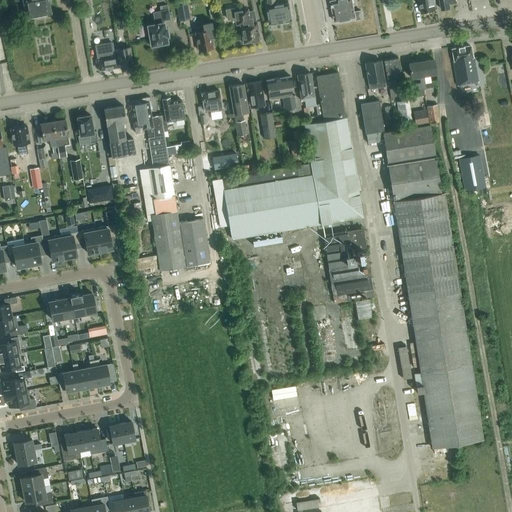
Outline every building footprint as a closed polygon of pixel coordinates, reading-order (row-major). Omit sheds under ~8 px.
[(48,0),(22,0),(26,17),(51,13),(48,0)] [(92,10),(90,0),(79,0),(81,12),(92,10)] [(266,0),(267,3),(265,3),(269,24),(290,20),(287,3),(275,5),(274,0),(266,0)] [(356,19),(362,18),(361,10),(355,11),(353,3),(352,0),(332,0),(331,1),(335,21),(343,20),(348,19),(355,17),(356,19)] [(435,10),(433,0),(418,0),(421,13),(435,10)] [(450,4),(456,2),(455,0),(439,0),(441,9),(450,7),(450,4)] [(188,3),(176,5),(179,21),(191,19),(188,3)] [(153,12),(155,24),(147,26),(151,45),(152,46),(152,47),(153,48),(155,48),(156,48),(158,48),(159,47),(159,46),(159,45),(159,43),(167,42),(166,36),(168,36),(166,29),(164,29),(163,20),(170,19),(167,5),(160,6),(161,11),(153,12)] [(242,23),(242,25),(240,25),(243,43),(258,40),(257,35),(259,34),(256,22),(253,11),(247,12),(247,9),(234,11),(236,24),(242,23)] [(125,13),(117,14),(120,29),(127,28),(125,13)] [(211,37),(214,36),(212,21),(202,23),(203,31),(195,33),(198,50),(213,47),(211,37)] [(114,50),(112,41),(95,44),(97,57),(95,59),(96,62),(98,63),(99,70),(105,69),(107,71),(111,70),(112,68),(122,66),(121,60),(120,60),(119,57),(117,57),(117,53),(115,53),(114,50)] [(457,85),(478,82),(473,58),(472,58),(470,46),(452,49),(454,61),(453,61),(457,85)] [(130,47),(114,50),(115,53),(117,53),(117,57),(119,57),(120,60),(121,60),(122,66),(125,66),(127,68),(130,67),(132,65),(133,65),(130,47)] [(392,85),(391,79),(401,78),(398,59),(398,58),(398,57),(397,58),(393,59),(393,58),(392,58),(392,59),(389,59),(388,59),(384,60),(384,61),(390,98),(397,97),(395,89),(394,89),(393,85),(392,85)] [(421,61),(425,89),(435,87),(433,80),(430,81),(429,75),(436,74),(433,59),(421,61)] [(369,89),(385,86),(388,86),(387,80),(384,80),(381,60),(365,63),(368,83),(369,89)] [(411,78),(419,77),(420,83),(416,84),(417,90),(425,89),(421,61),(416,62),(415,62),(409,63),(411,78)] [(303,122),(309,163),(230,175),(231,185),(223,187),(221,177),(212,178),(218,225),(228,224),(230,237),(322,224),(332,295),(347,293),(348,299),(373,295),(363,228),(331,232),(329,221),(362,216),(341,71),(316,74),(323,119),(303,122)] [(305,107),(316,106),(314,97),(310,72),(296,75),(300,99),(301,99),(301,101),(304,100),(305,107)] [(286,110),(295,108),(290,76),(266,80),(269,98),(283,96),(286,110)] [(250,107),(265,105),(261,81),(246,83),(250,107)] [(237,135),(246,133),(244,120),(242,120),(240,113),(248,112),(243,84),(229,86),(234,114),(237,135)] [(220,109),(222,109),(219,90),(201,93),(204,112),(210,111),(220,110),(220,109)] [(400,101),(396,102),(399,123),(412,121),(407,92),(399,93),(400,101)] [(446,107),(466,105),(465,92),(445,94),(446,107)] [(166,122),(184,118),(181,99),(170,101),(169,98),(162,99),(166,122)] [(439,189),(430,124),(384,130),(379,99),(361,102),(366,143),(382,140),(389,191),(396,190),(395,181),(431,176),(433,190),(439,189)] [(153,128),(151,117),(148,101),(130,104),(135,133),(144,131),(144,129),(146,129),(153,128)] [(426,106),(429,123),(438,122),(437,104),(426,106)] [(127,127),(126,122),(123,105),(103,108),(106,125),(107,125),(109,141),(111,157),(135,153),(133,138),(125,139),(124,128),(127,127)] [(384,107),(386,119),(393,118),(391,106),(384,107)] [(413,111),(415,125),(428,123),(426,109),(413,111)] [(271,112),(260,114),(264,139),(275,137),(271,112)] [(89,142),(97,141),(96,131),(93,131),(90,115),(77,117),(80,135),(88,134),(89,142)] [(148,168),(151,184),(153,197),(174,194),(169,164),(161,115),(151,117),(153,128),(146,129),(153,167),(148,168)] [(65,119),(52,121),(58,158),(66,156),(64,144),(69,144),(65,119)] [(52,159),(58,158),(52,121),(40,123),(43,140),(49,139),(50,147),(52,146),(53,150),(50,151),(52,159)] [(28,143),(30,143),(27,125),(10,128),(13,146),(14,145),(17,145),(19,154),(28,153),(26,143),(28,143)] [(304,139),(303,129),(293,130),(294,140),(304,139)] [(0,165),(1,171),(10,169),(6,147),(3,147),(0,130),(0,165)] [(299,142),(291,144),(293,156),(301,154),(299,142)] [(175,145),(166,147),(167,155),(176,153),(175,145)] [(47,168),(43,148),(37,149),(40,169),(47,168)] [(11,173),(19,173),(18,157),(11,157),(11,173)] [(70,161),(73,180),(82,178),(80,159),(70,161)] [(39,167),(29,169),(32,183),(41,182),(39,167)] [(438,193),(395,198),(425,427),(478,421),(466,332),(454,334),(464,335),(463,342),(455,343),(452,340),(450,342),(441,343),(445,334),(432,328),(436,320),(441,321),(442,315),(440,318),(430,310),(448,307),(436,306),(433,281),(430,281),(427,298),(426,292),(419,288),(423,258),(429,259),(431,255),(443,265),(454,263),(446,199),(438,193)] [(153,197),(144,199),(146,216),(150,215),(159,270),(210,262),(203,218),(178,222),(174,194),(153,197)] [(65,216),(67,225),(75,224),(73,214),(65,216)] [(46,219),(38,221),(40,228),(48,227),(46,219)] [(6,234),(21,232),(20,224),(5,227),(6,234)] [(115,224),(95,228),(100,251),(112,249),(110,238),(117,236),(115,224)] [(83,230),(78,231),(79,240),(85,239),(88,253),(100,251),(95,228),(83,230)] [(78,231),(60,235),(64,258),(76,256),(74,244),(80,243),(79,240),(78,231)] [(31,243),(25,244),(29,265),(41,263),(38,248),(44,247),(42,238),(41,235),(30,237),(31,243)] [(60,235),(42,238),(44,247),(50,246),(52,260),(64,258),(60,235)] [(13,244),(7,245),(8,254),(14,253),(17,267),(29,265),(25,244),(13,246),(13,244)] [(1,249),(0,248),(0,270),(5,270),(2,255),(8,254),(7,245),(0,246),(1,249)] [(153,256),(133,259),(134,270),(149,268),(150,272),(159,271),(157,258),(153,259),(153,256)] [(81,295),(86,320),(90,319),(89,313),(96,312),(92,293),(81,295)] [(81,295),(81,294),(70,296),(70,297),(74,316),(80,315),(81,321),(86,320),(81,295)] [(0,318),(16,315),(12,316),(9,304),(17,302),(16,296),(4,299),(5,304),(0,305),(0,318)] [(68,317),(74,316),(70,297),(60,299),(65,324),(69,323),(68,317)] [(357,316),(371,316),(370,298),(356,299),(357,316)] [(65,324),(60,299),(49,301),(52,320),(59,319),(60,325),(65,324)] [(16,315),(0,318),(0,331),(12,329),(14,335),(28,332),(26,324),(18,326),(16,315)] [(50,336),(52,347),(58,345),(56,335),(50,336)] [(0,357),(21,353),(18,336),(11,338),(11,342),(0,343),(0,357)] [(52,347),(53,354),(60,352),(59,345),(58,345),(52,347)] [(21,353),(0,357),(0,369),(0,370),(21,366),(18,354),(21,353)] [(46,357),(48,367),(55,365),(53,355),(46,357)] [(98,359),(94,360),(99,385),(110,383),(109,381),(116,380),(113,363),(106,364),(99,365),(98,359)] [(90,367),(84,368),(88,387),(99,385),(94,360),(89,361),(90,367)] [(77,363),(72,364),(73,370),(74,370),(77,389),(88,387),(84,368),(78,370),(77,363)] [(73,370),(57,374),(60,390),(66,389),(66,391),(77,389),(74,370),(73,370)] [(3,382),(5,389),(4,389),(5,394),(26,390),(24,378),(31,377),(30,371),(18,373),(19,379),(3,382)] [(5,394),(6,400),(7,399),(8,407),(23,404),(24,410),(36,407),(34,399),(30,400),(28,390),(26,390),(5,394)] [(131,421),(120,423),(124,441),(135,439),(131,421)] [(113,443),(124,441),(120,423),(109,425),(113,443)] [(86,430),(90,448),(101,446),(97,428),(86,430)] [(75,432),(79,450),(90,448),(86,430),(75,432)] [(79,450),(75,432),(64,434),(68,452),(79,450)] [(34,450),(41,448),(41,443),(33,445),(31,439),(14,442),(16,453),(34,450)] [(34,450),(16,453),(18,464),(36,461),(34,450)] [(111,464),(113,471),(120,470),(118,463),(111,464)] [(21,477),(23,490),(43,486),(42,479),(48,477),(46,467),(31,470),(32,475),(21,477)] [(43,486),(23,490),(25,502),(37,500),(38,505),(53,502),(51,492),(45,493),(43,486)] [(135,497),(137,511),(149,511),(145,490),(134,492),(135,497)] [(124,499),(126,511),(137,511),(135,497),(124,499)] [(126,511),(124,499),(113,501),(115,511),(126,511)] [(92,505),(93,511),(104,511),(103,503),(92,505)]
